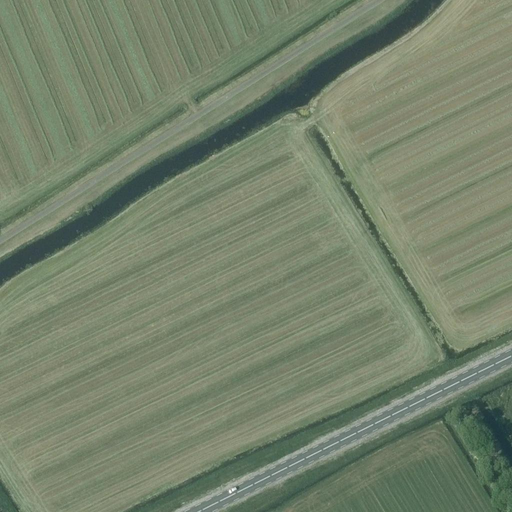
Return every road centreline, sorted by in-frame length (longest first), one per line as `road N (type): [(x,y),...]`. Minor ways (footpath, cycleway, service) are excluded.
road 1 (unclassified): [(0,233),(368,0)]
road 2 (primary): [(197,511),(511,355)]
